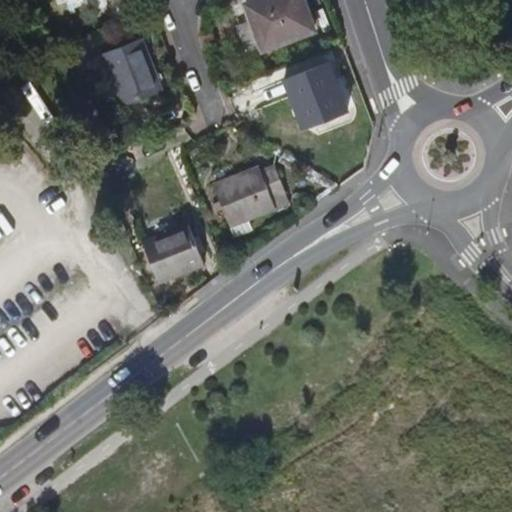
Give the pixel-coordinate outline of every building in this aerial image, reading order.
[(298,0),(241,0),(250,23),(234,28),(242,48),(257,42),(258,44),(308,25),(298,0)] [(141,34),(100,50),(119,99),(161,83),(141,34)] [(324,59),(280,76),(298,121),(341,104),(324,59)] [(248,62),(229,69),(231,76),(250,70),(248,62)] [(175,107),(179,93),(158,87),(154,102),(175,107)] [(255,163),(210,181),(226,221),(230,231),(248,224),(244,214),(271,202),(267,193),(282,188),(271,159),(256,165),(255,163)] [(186,218),(141,236),(157,278),(202,260),(186,218)] [(261,377),(276,400),(306,382),(290,358),(261,377)]
